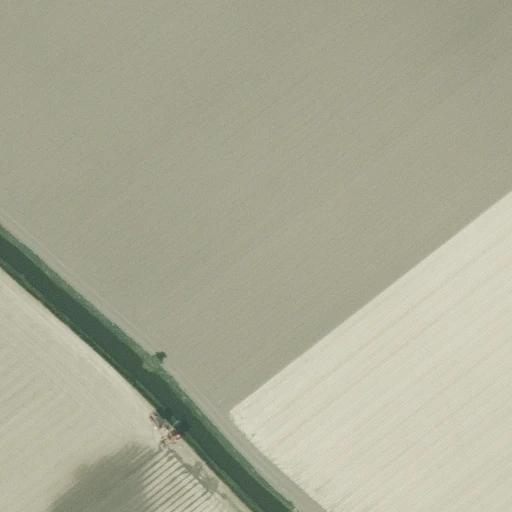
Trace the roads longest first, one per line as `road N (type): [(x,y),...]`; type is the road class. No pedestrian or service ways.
road 1 (track): [(319,511),(0,215)]
road 2 (track): [(230,511),(171,441),(0,285)]
